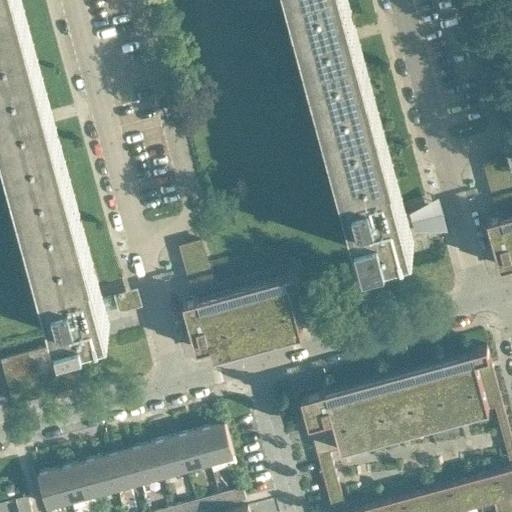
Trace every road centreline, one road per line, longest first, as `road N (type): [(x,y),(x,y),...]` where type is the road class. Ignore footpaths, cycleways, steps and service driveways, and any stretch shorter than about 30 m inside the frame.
road 1 (residential): [(138,236),(74,0)]
road 2 (residential): [(254,363),(482,301)]
road 3 (residential): [(139,0),(198,219)]
road 4 (residential): [(0,432),(177,383)]
road 5 (residential): [(442,154),(400,0)]
road 6 (residential): [(295,511),(254,363)]
road 7 (residential): [(482,301),(442,154)]
road 8 (residential): [(177,383),(138,236)]
road 9 (residential): [(467,0),(504,137)]
